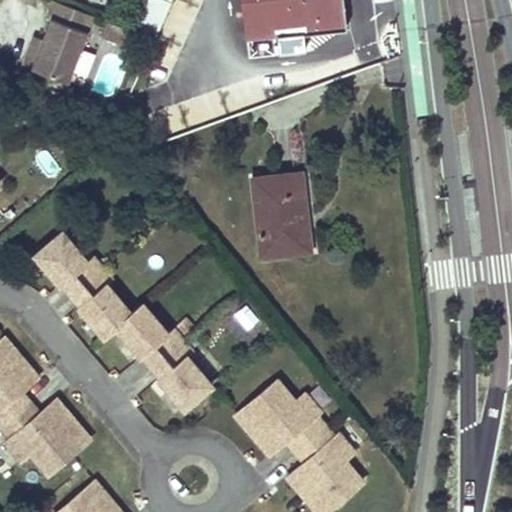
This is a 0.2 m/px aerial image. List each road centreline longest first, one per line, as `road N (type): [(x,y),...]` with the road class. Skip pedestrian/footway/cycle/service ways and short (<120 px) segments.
road 1 (secondary): [(430,0),(461,271),(469,428),(480,459),(472,511)]
road 2 (residential): [(0,292),(29,302),(152,446),(193,480)]
